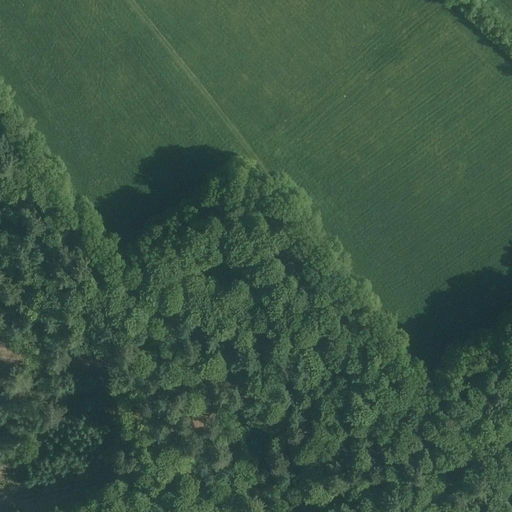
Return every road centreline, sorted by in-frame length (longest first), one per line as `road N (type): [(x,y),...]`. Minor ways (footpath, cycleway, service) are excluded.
road 1 (track): [(132,0),(247,147)]
road 2 (track): [(404,511),(511,424)]
